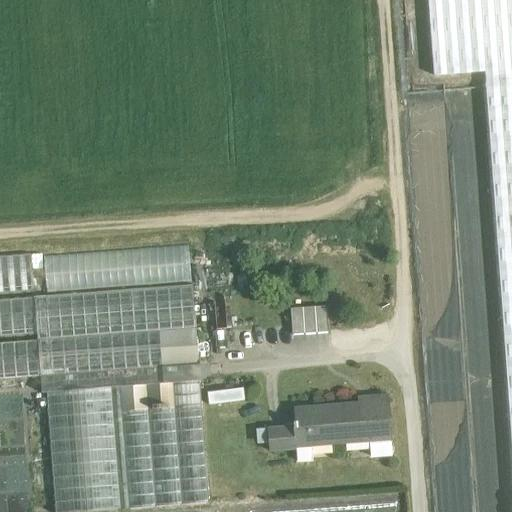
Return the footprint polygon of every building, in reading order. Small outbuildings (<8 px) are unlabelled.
[(511,0),(392,0),(398,67),(492,64),(511,322),(511,0)] [(0,256),(0,292),(33,290),(30,254),(0,256)] [(35,295),(42,391),(201,380),(194,284),(35,295)] [(0,298),(0,336),(35,334),(32,296),(0,298)] [(334,305),(296,307),(298,334),(335,331),(334,305)] [(0,343),(0,379),(39,376),(36,340),(0,343)] [(209,504),(200,383),(121,388),(130,509),(209,504)] [(82,511),(125,509),(116,388),(44,393),(53,511),(82,511)] [(243,390),(208,392),(209,401),(243,399),(243,390)] [(396,399),(299,405),(300,423),(273,425),(275,453),(301,451),(301,445),(398,440),(396,399)]
